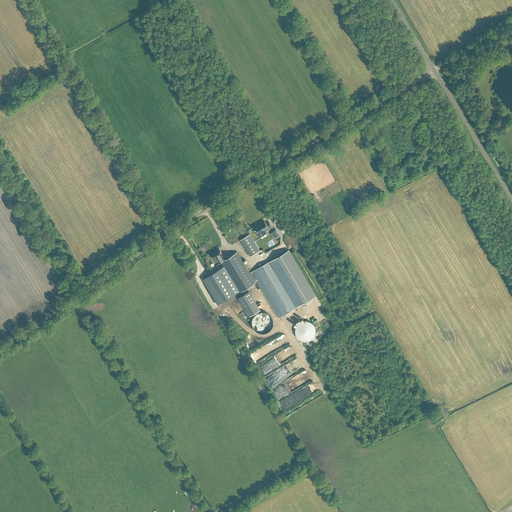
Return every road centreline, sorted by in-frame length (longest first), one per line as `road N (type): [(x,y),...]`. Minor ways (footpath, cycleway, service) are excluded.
road 1 (unclassified): [(0,349),(164,235),(432,71)]
road 2 (track): [(176,228),(302,458),(213,511)]
road 3 (track): [(25,0),(164,235)]
road 4 (unclassified): [(511,203),(432,71)]
